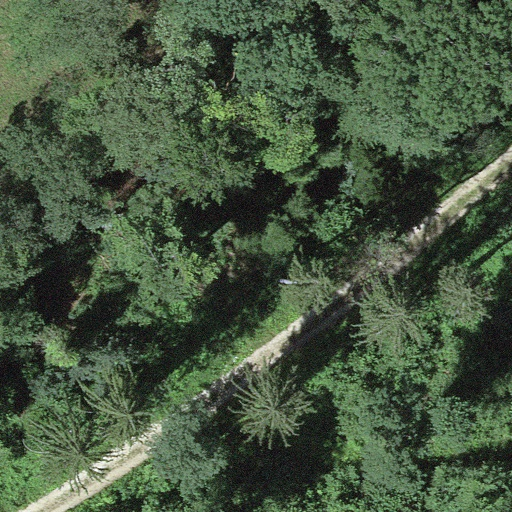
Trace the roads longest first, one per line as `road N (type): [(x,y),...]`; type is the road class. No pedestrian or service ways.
road 1 (track): [(511,155),(93,491),(56,511)]
road 2 (track): [(219,388),(339,451),(511,431)]
